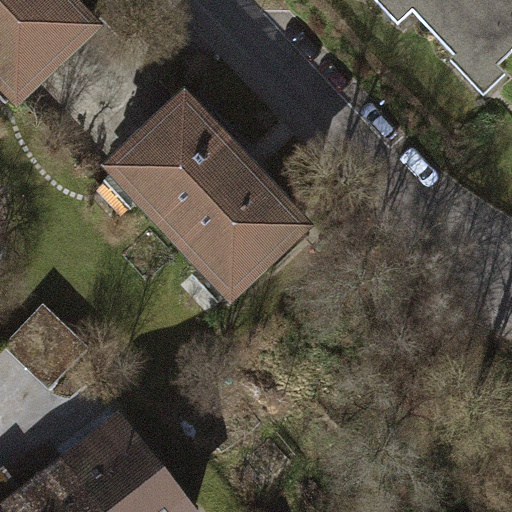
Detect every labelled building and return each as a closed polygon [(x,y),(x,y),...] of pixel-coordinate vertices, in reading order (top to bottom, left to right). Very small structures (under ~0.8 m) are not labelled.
[(0,0),(0,97),(86,18),(69,0),(0,0)] [(511,0),(365,0),(388,22),(401,9),(448,57),(463,43),(487,68),(511,42),(511,0)] [(302,222),(168,81),(82,163),(216,304),(302,222)] [(81,349),(36,307),(0,346),(0,353),(42,392),(81,349)] [(191,511),(113,411),(54,457),(97,511),(191,511)] [(0,511),(97,511),(54,457),(13,488),(5,478),(0,482),(0,511)]
